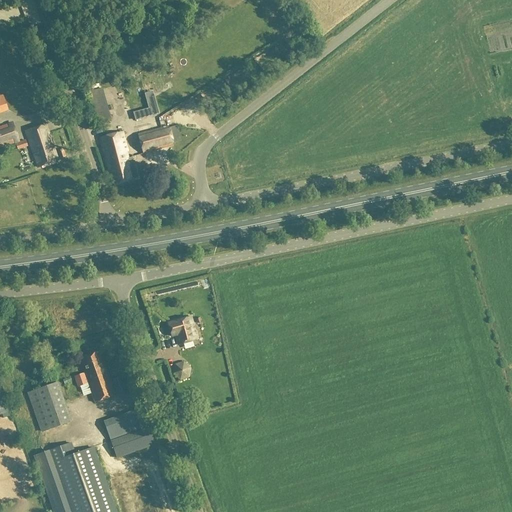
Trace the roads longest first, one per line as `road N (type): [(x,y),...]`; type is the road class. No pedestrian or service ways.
road 1 (primary): [(0,268),(186,241),(511,175)]
road 2 (unclassified): [(121,282),(511,201)]
road 3 (unclassified): [(204,208),(511,146)]
road 4 (unclassified): [(204,208),(201,150),(391,0)]
road 5 (unclassified): [(200,511),(121,282)]
road 6 (unclassified): [(108,224),(37,0)]
road 7 (unclassified): [(0,296),(121,282)]
